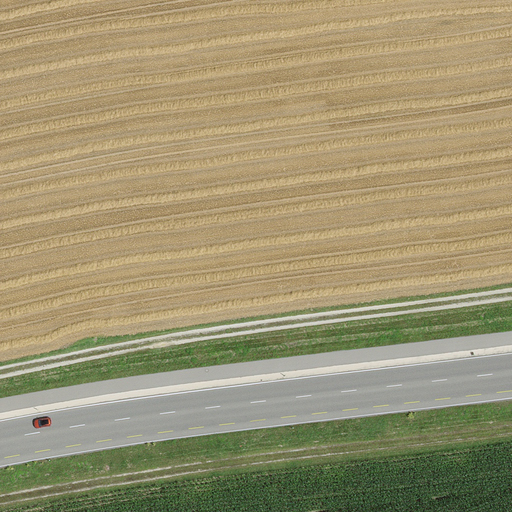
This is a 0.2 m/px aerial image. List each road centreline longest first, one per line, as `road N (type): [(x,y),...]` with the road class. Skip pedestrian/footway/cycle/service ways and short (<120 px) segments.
road 1 (track): [(511,292),(0,370)]
road 2 (track): [(511,427),(120,475),(0,501)]
road 3 (primary): [(0,439),(511,373)]
